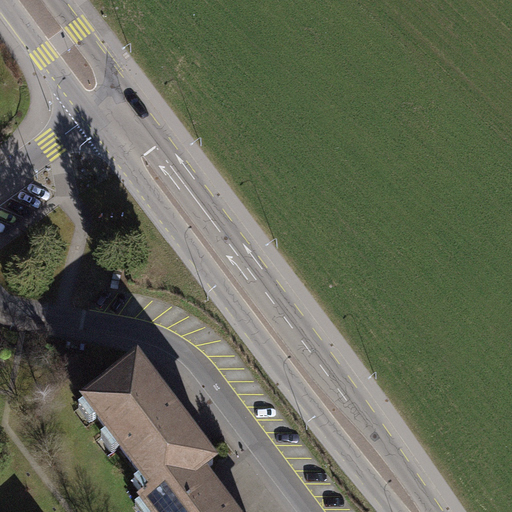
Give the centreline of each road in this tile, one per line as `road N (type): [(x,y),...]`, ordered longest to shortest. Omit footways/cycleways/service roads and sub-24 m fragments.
road 1 (secondary): [(432,511),(120,95)]
road 2 (secondary): [(91,114),(396,511)]
road 3 (residential): [(0,284),(35,310),(183,341),(318,511)]
road 4 (secondary): [(7,0),(91,114)]
